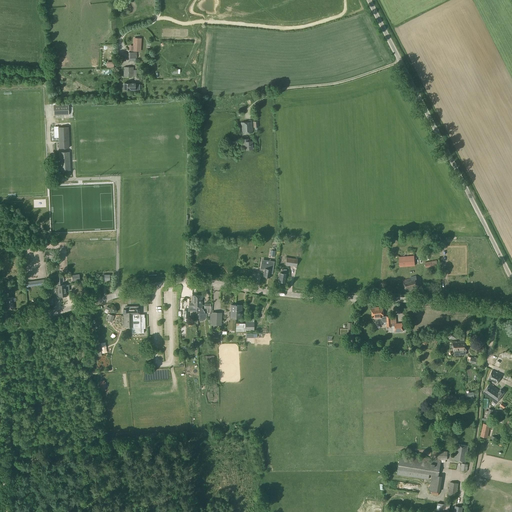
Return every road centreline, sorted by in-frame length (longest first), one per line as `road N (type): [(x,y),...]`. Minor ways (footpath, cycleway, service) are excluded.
road 1 (tertiary): [(511,315),(183,280),(0,327)]
road 2 (unclassified): [(511,286),(367,0)]
